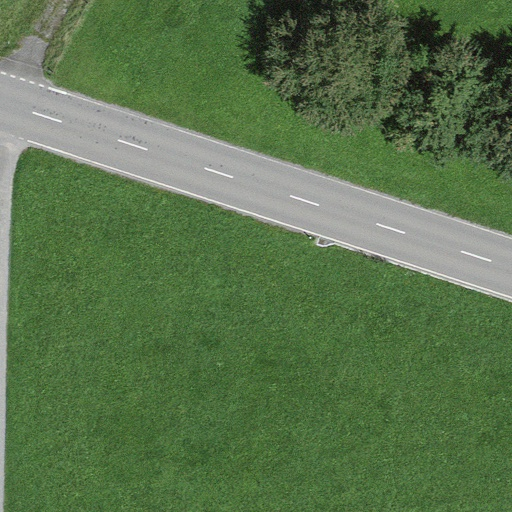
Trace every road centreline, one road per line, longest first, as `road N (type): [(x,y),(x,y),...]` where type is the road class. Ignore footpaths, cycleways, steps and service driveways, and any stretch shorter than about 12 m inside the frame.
road 1 (tertiary): [(511,270),(0,102)]
road 2 (track): [(0,186),(1,102),(61,0)]
